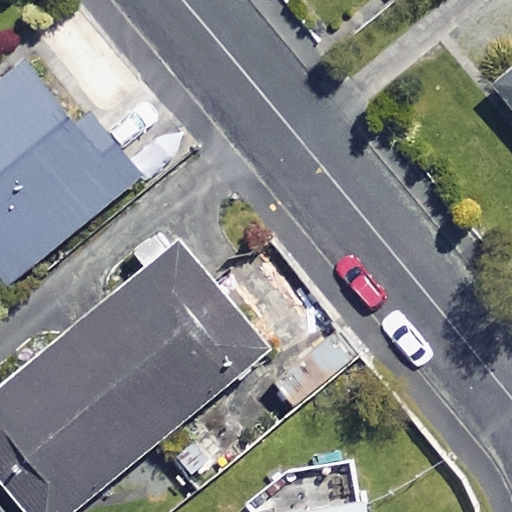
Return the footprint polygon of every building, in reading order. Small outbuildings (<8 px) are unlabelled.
[(81,2),(44,29),(101,105),(138,77),(81,2)] [(84,111),(29,47),(0,71),(0,261),(16,273),(144,165),(92,104),(84,111)] [(511,61),(493,78),(511,100),(511,61)] [(178,234),(171,240),(157,224),(136,242),(149,258),(0,382),(0,470),(34,511),(61,511),(267,341),(178,234)] [(365,511),(362,491),(264,507),(256,511),(365,511)] [(0,511),(8,511),(0,501),(0,511)]
